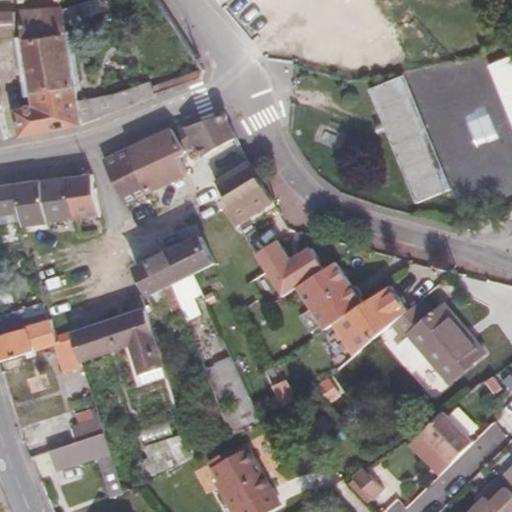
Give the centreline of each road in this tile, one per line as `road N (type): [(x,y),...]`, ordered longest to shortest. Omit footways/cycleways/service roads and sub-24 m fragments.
road 1 (residential): [(250,83),(279,153),(320,198),(396,232),(484,252)]
road 2 (residential): [(72,146),(250,83)]
